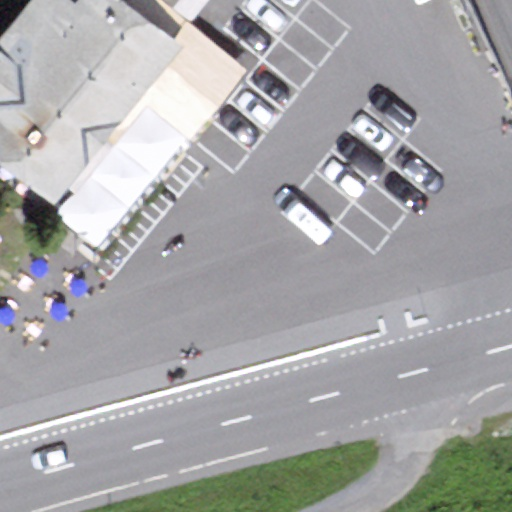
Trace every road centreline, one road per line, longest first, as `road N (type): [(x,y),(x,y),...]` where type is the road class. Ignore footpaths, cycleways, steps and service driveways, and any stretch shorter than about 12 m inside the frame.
road 1 (secondary): [(511,348),(0,488)]
road 2 (track): [(340,511),(387,481),(401,460),(418,375)]
